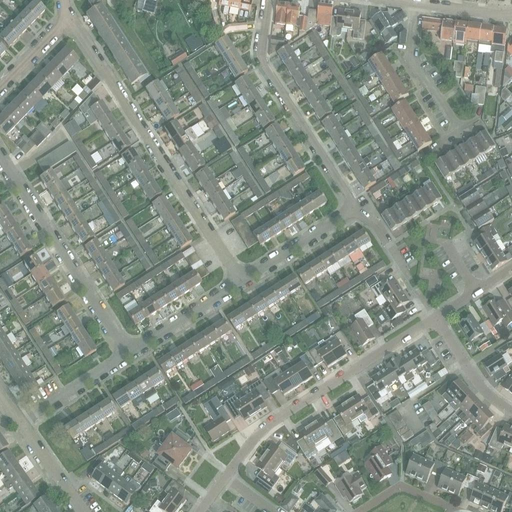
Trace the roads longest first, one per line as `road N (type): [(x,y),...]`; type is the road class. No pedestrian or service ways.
road 1 (residential): [(241,281),(71,20)]
road 2 (residential): [(226,477),(277,419),(434,320)]
road 3 (residential): [(128,353),(0,156)]
road 4 (residential): [(353,208),(264,66),(268,0)]
road 5 (residential): [(459,130),(411,62),(417,4)]
road 6 (residential): [(128,353),(241,281)]
road 7 (residential): [(241,281),(353,208)]
road 8 (residential): [(19,421),(128,353)]
road 9 (residential): [(434,320),(479,386),(511,412)]
